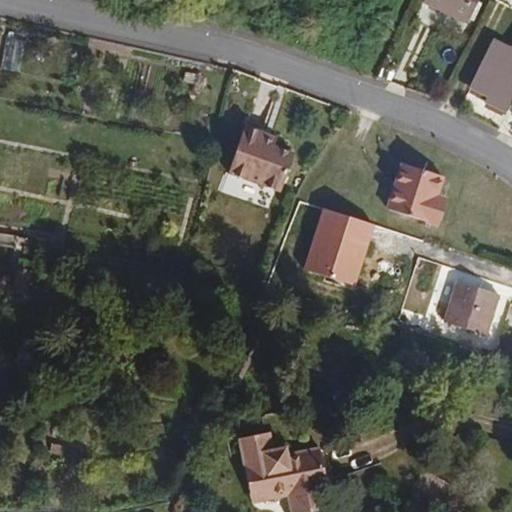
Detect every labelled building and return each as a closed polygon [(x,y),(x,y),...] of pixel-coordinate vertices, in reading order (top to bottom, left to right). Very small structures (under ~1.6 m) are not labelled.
[(464,26),(479,0),(426,0),(424,4),(464,26)] [(499,113),(511,90),(511,52),(492,41),(466,87),(469,89),(470,91),(486,100),(484,104),(499,113)] [(289,133),(279,130),(275,140),(285,144),(289,133)] [(256,161),(258,151),(241,145),(235,163),(288,180),(291,173),(270,166),(256,161)] [(270,166),(273,157),(258,151),(256,161),(270,166)] [(277,211),(288,180),(235,163),(225,192),(277,211)] [(436,201),(442,183),(403,171),(390,215),(409,221),(416,223),(434,229),(442,203),(436,201)] [(486,334),(500,291),(458,278),(445,320),(486,334)] [(141,355),(145,341),(128,336),(123,350),(141,355)] [(482,394),(486,383),(468,377),(467,381),(461,379),(459,386),(482,394)] [(318,492),(313,454),(282,458),(281,450),(268,452),(265,435),(237,439),(245,491),(256,490),(257,499),(282,496),(292,495),(294,511),(318,511),(316,492),(318,492)] [(329,490),(324,452),(313,454),(318,492),(329,490)] [(257,499),(256,490),(245,491),(246,501),(257,499)] [(294,511),(292,495),(282,496),(284,511),(294,511)]
